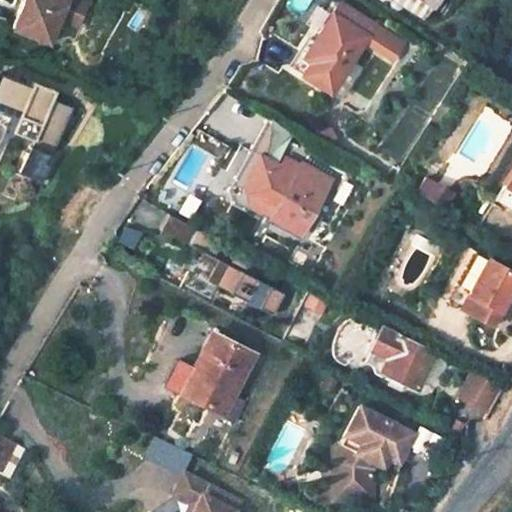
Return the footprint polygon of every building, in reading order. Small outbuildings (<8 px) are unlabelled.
[(16,0),(6,30),(48,45),(57,21),(77,28),(86,2),(80,0),(16,0)] [(420,0),(435,9),(440,0),(420,0)] [(304,58),(340,80),(351,62),(363,43),(393,61),(403,44),(373,26),(337,4),(330,14),(304,58)] [(351,62),(340,80),(349,87),(361,68),(351,62)] [(25,86),(0,77),(0,100),(22,108),(13,132),(57,147),(71,107),(48,99),(51,90),(27,82),(25,86)] [(442,103),(429,123),(440,130),(454,111),(442,103)] [(51,156),(25,147),(16,173),(42,182),(51,156)] [(259,154),(242,183),(248,200),(263,209),(264,206),(273,212),(269,218),(300,236),(332,179),(301,162),(299,166),(283,157),(278,166),(259,154)] [(423,197),(432,180),(423,174),(414,192),(423,197)] [(450,189),(432,180),(423,197),(440,206),(450,189)] [(511,184),(501,202),(511,208),(511,184)] [(220,242),(165,214),(157,230),(200,252),(196,259),(211,267),(205,279),(271,313),(281,293),(212,257),(220,242)] [(483,256),(469,249),(442,299),(455,306),(483,256)] [(511,278),(511,272),(483,256),(455,306),(487,323),(511,278)] [(381,324),(369,348),(376,352),(385,356),(378,370),(389,375),(407,384),(419,391),(436,352),(388,328),(381,324)] [(215,335),(186,394),(228,415),(237,397),(257,356),(215,335)] [(500,385),(469,369),(456,394),(487,410),(500,385)] [(389,375),(385,382),(403,391),(407,384),(389,375)] [(237,397),(228,415),(240,421),(248,402),(237,397)] [(415,433),(359,405),(340,442),(348,446),(339,462),(340,474),(353,473),(354,495),(375,494),(373,468),(376,463),(378,464),(385,454),(400,462),(415,433)] [(0,437),(0,472),(1,473),(15,444),(0,437)] [(188,457),(152,441),(144,461),(179,477),(188,457)] [(348,446),(340,442),(332,458),(334,495),(354,495),(353,473),(340,474),(339,462),(348,446)] [(229,511),(233,504),(179,477),(169,502),(187,511),(186,511),(229,511)]
